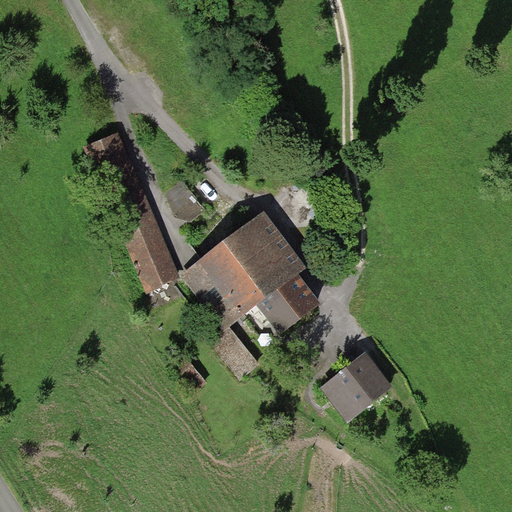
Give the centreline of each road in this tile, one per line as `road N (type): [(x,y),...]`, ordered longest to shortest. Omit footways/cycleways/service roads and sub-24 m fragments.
road 1 (track): [(336,0),(348,54),(353,270)]
road 2 (track): [(463,511),(403,402),(329,301)]
